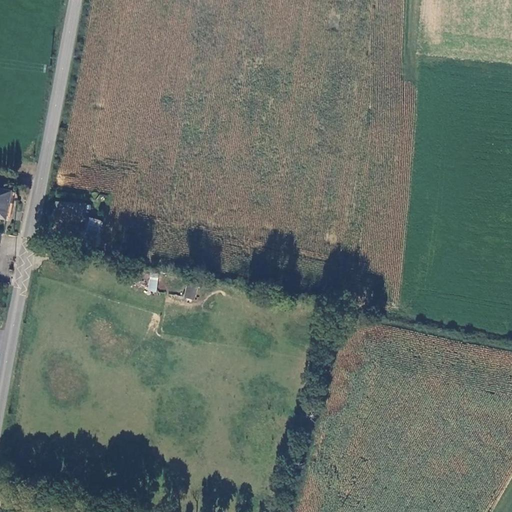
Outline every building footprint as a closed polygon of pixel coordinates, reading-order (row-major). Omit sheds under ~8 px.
[(0,219),(9,221),(15,192),(0,190),(0,219)] [(89,205),(57,202),(55,220),(87,223),(89,205)] [(105,211),(106,204),(99,203),(98,210),(105,211)] [(92,221),(85,251),(96,253),(103,224),(92,221)] [(148,291),(156,292),(158,274),(149,274),(148,291)] [(195,300),(197,287),(186,285),(184,298),(195,300)]
